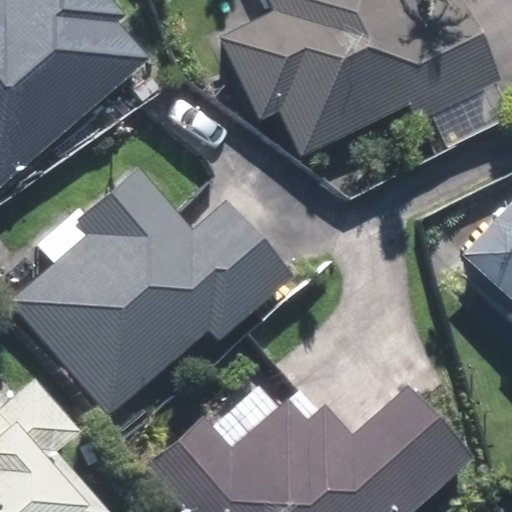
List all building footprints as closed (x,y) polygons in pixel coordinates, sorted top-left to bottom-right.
[(0,0),(0,180),(1,182),(152,50),(120,14),(126,9),(118,0),(0,0)] [(283,104),(307,150),(411,96),(420,112),(500,72),(469,0),(273,0),(276,5),(221,34),(264,114),(283,104)] [(20,289),(117,402),(211,323),(217,330),(293,266),(235,198),(197,230),(145,169),(92,214),(99,222),(20,289)] [(511,197),(466,248),(511,289),(511,197)] [(0,511),(105,511),(111,507),(60,449),(83,430),(35,376),(0,406),(0,511)] [(152,460),(198,511),(380,511),(397,497),(405,506),(473,446),(411,376),(353,427),(328,398),(320,405),(300,383),(278,402),(260,381),(214,422),(206,413),(152,460)]
